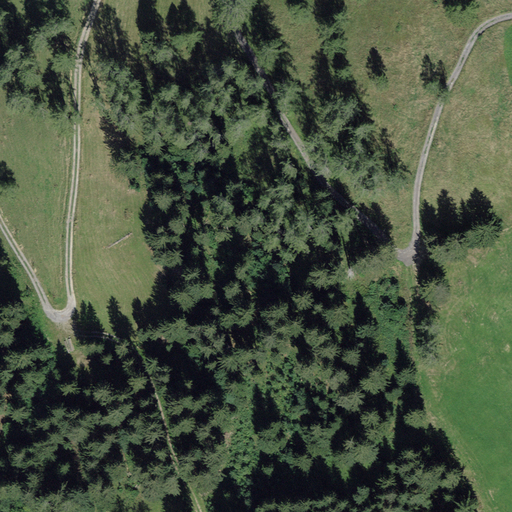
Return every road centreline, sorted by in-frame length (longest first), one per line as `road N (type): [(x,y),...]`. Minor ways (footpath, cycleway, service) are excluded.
road 1 (track): [(225,0),(310,167),(407,254),(417,246),(417,194),(447,88),(470,41),(490,21),(511,15)]
road 2 (track): [(0,220),(51,314),(71,309),(79,54),(96,0)]
